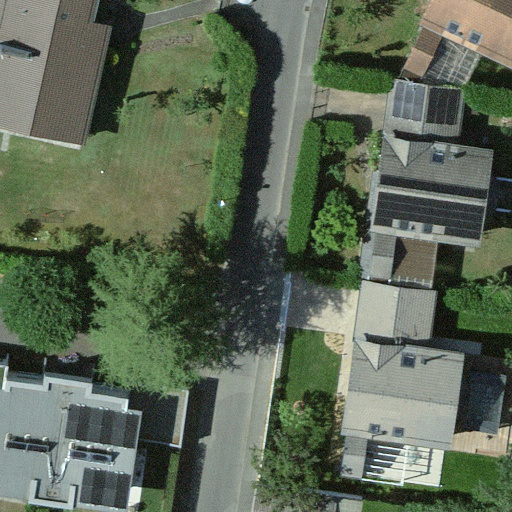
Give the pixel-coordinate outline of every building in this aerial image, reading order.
[(98,21),(101,0),(3,0),(0,15),(0,126),(88,145),(114,24),(98,21)] [(511,0),(420,0),(414,13),(421,16),(400,61),(420,69),(439,27),(511,58),(511,0)] [(471,238),(486,140),(456,135),(462,81),(387,72),(380,112),(377,125),(364,221),(371,223),(394,226),(471,238)] [(387,278),(394,226),(371,223),(366,275),(387,278)] [(366,275),(358,274),(356,285),(352,320),(340,420),(346,422),(340,467),(362,469),(367,425),(449,436),(462,339),(428,333),(434,284),(387,278),(366,275)] [(31,493),(49,496),(67,386),(6,377),(0,418),(0,475),(33,481),(31,493)] [(126,395),(67,386),(49,496),(71,499),(73,488),(111,494),(126,395)] [(332,511),(336,490),(258,480),(253,511),(332,511)]
